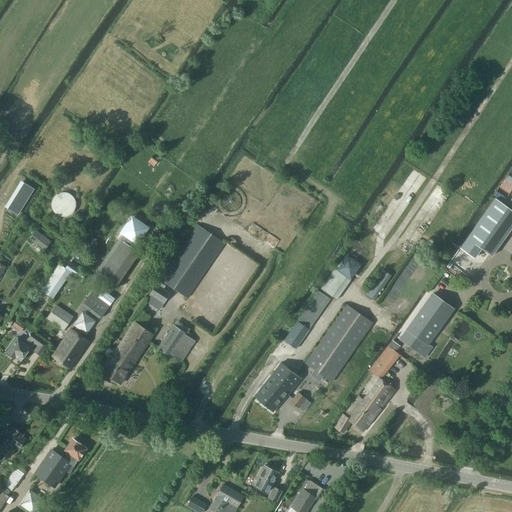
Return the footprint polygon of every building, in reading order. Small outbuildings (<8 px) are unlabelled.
[(17,213),(33,189),(23,182),(7,207),(17,213)] [(53,198),(52,200),(52,202),(51,204),(51,206),(52,208),(53,210),(54,212),(55,213),(57,215),(59,216),(61,216),(63,217),(65,217),(67,216),(69,216),(71,214),(73,213),(74,211),(75,210),(76,208),(76,205),(76,203),(76,201),(75,199),(74,198),(73,196),(71,195),(69,193),(68,193),(66,192),(64,192),(61,192),(59,193),(58,194),(56,195),(54,196),(53,198)] [(474,258),(481,249),(492,256),(511,227),(511,209),(495,198),(459,248),(474,258)] [(122,232),(137,242),(147,228),(133,218),(122,232)] [(186,298),(223,243),(197,226),(160,281),(186,298)] [(33,241),(44,250),(51,241),(40,233),(33,241)] [(139,254),(119,239),(96,272),(116,287),(139,254)] [(347,257),(338,270),(351,279),(360,266),(347,257)] [(65,270),(81,281),(86,273),(70,262),(65,270)] [(58,265),(41,290),(53,299),(70,273),(58,265)] [(334,269),(321,289),(337,300),(351,280),(334,269)] [(365,294),(375,301),(392,276),(382,270),(365,294)] [(160,309),(170,293),(156,284),(146,300),(160,309)] [(99,298),(91,293),(83,305),(100,318),(114,298),(104,291),(99,298)] [(292,354),(330,300),(319,292),(280,346),(292,354)] [(400,339),(420,353),(453,308),(433,294),(400,339)] [(373,323),(346,304),(305,364),(332,382),(373,323)] [(47,318),(61,328),(60,330),(62,332),(73,317),(56,305),(47,318)] [(87,334),(96,321),(83,312),(73,325),(87,334)] [(16,320),(13,324),(21,330),(24,326),(16,320)] [(131,324),(133,325),(119,347),(137,359),(153,335),(133,321),(131,324)] [(158,348),(171,357),(172,355),(181,361),(195,340),(185,334),(186,333),(174,325),(158,348)] [(52,356),(70,369),(89,341),(71,329),(52,356)] [(7,352),(15,358),(16,357),(21,361),(34,343),(38,345),(34,351),(40,355),(48,344),(32,332),(25,342),(17,337),(7,352)] [(345,414),(343,414),(335,427),(343,432),(351,421),(364,431),(395,390),(381,379),(401,355),(396,351),(400,346),(392,340),(368,370),(375,375),(365,388),(369,391),(363,399),(359,396),(345,414)] [(103,354),(110,359),(102,371),(121,383),(137,359),(119,347),(116,351),(114,349),(112,352),(107,348),(103,354)] [(281,363),(255,396),(273,411),(274,412),(286,398),(289,394),(301,378),(281,363)] [(298,392),(291,402),(298,408),(306,399),(298,392)] [(0,442),(0,457),(1,458),(6,450),(11,453),(15,447),(19,449),(26,439),(22,437),(24,435),(11,426),(0,442)] [(52,450),(36,472),(54,485),(69,463),(74,466),(86,448),(73,439),(65,451),(65,453),(67,454),(64,458),(52,450)] [(257,479),(261,481),(259,483),(268,488),(270,486),(271,486),(278,472),(264,465),(257,479)] [(304,490),(303,490),(292,507),(299,511),(305,511),(315,498),(316,499),(322,489),(310,481),(304,490)] [(233,511),(244,496),(223,484),(209,509),(214,511),(226,511),(227,511),(228,511),(233,511)] [(274,487),(269,497),(276,501),(282,491),(274,487)] [(0,489),(0,509),(9,496),(0,489)] [(30,511),(36,511),(45,500),(29,489),(19,504),(30,511)] [(199,511),(202,511),(206,504),(192,496),(187,505),(199,511)]
